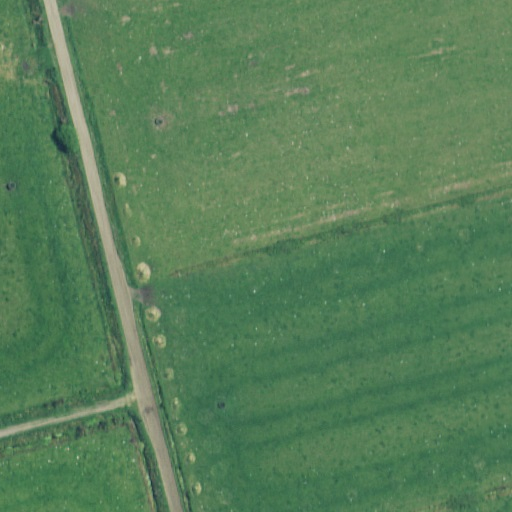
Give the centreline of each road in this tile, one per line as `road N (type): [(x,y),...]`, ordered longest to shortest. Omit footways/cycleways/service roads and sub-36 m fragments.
road 1 (track): [(174,511),(43,0)]
road 2 (track): [(0,436),(145,400)]
